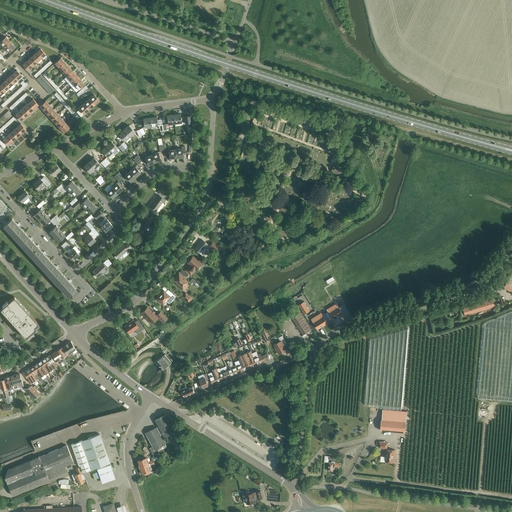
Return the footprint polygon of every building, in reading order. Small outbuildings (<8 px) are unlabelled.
[(0,43),(3,47),(10,41),(5,36),(0,41),(0,43)] [(10,41),(3,47),(8,52),(14,46),(10,41)] [(35,52),(41,58),(45,54),(40,48),(35,52)] [(36,62),(41,58),(35,52),(31,56),(36,62)] [(32,66),(36,62),(31,56),(27,60),(32,66)] [(58,67),(64,62),(60,57),(54,63),(58,67)] [(27,70),(32,66),(27,60),(22,64),(27,70)] [(62,72),(68,66),(64,62),(58,67),(62,72)] [(66,76),(72,71),(68,66),(62,72),(66,76)] [(12,74),(17,80),(22,75),(16,70),(12,74)] [(70,80),(76,75),(72,71),(66,76),(70,80)] [(13,84),(17,80),(12,74),(7,78),(13,84)] [(74,85),(80,79),(76,75),(70,80),(74,85)] [(8,88),(13,84),(7,78),(3,82),(8,88)] [(80,79),(74,85),(78,89),(84,84),(80,79)] [(0,87),(4,91),(8,88),(3,82),(0,84),(0,87)] [(88,99),(94,105),(99,101),(93,94),(88,99)] [(28,102),(33,108),(38,104),(33,98),(28,102)] [(89,109),(94,105),(88,99),(83,103),(89,109)] [(43,110),(49,105),(45,100),(39,106),(43,110)] [(29,112),(33,108),(28,102),(24,106),(29,112)] [(84,114),(89,109),(83,103),(78,108),(84,114)] [(47,115),(53,109),(49,105),(43,110),(47,115)] [(72,107),(81,117),(83,114),(75,105),(72,107)] [(25,116),(29,112),(24,106),(19,110),(25,116)] [(51,119),(57,114),(53,109),(47,115),(51,119)] [(20,120),(25,116),(19,110),(15,114),(20,120)] [(55,123),(61,118),(57,114),(51,119),(55,123)] [(162,124),(163,124),(162,119),(157,120),(156,116),(149,117),(151,126),(155,125),(155,127),(157,128),(159,128),(160,131),(163,130),(162,124)] [(59,128),(65,122),(61,118),(55,123),(59,128)] [(65,122),(59,128),(63,132),(69,127),(65,122)] [(15,127),(21,133),(25,129),(20,123),(15,127)] [(123,129),(130,136),(135,131),(129,125),(123,129)] [(16,137),(21,133),(15,127),(11,131),(16,137)] [(125,140),(130,136),(123,129),(118,134),(125,140)] [(12,141),(16,137),(11,131),(7,135),(12,141)] [(8,145),(12,141),(7,135),(2,139),(8,145)] [(106,145),(114,154),(119,149),(111,141),(106,145)] [(111,157),(114,154),(106,145),(101,150),(107,157),(109,154),(111,157)] [(175,149),(176,157),(183,156),(182,153),(185,152),(184,145),(181,146),(181,148),(175,149)] [(151,154),(154,162),(160,159),(157,151),(151,154)] [(148,165),(154,162),(151,154),(144,157),(148,165)] [(88,161),(94,168),(99,163),(93,157),(88,161)] [(89,173),(94,168),(88,161),(83,166),(89,173)] [(48,170),(53,175),(60,169),(55,163),(48,170)] [(339,182),(343,184),(346,178),(346,175),(344,174),(345,172),(345,169),(334,164),(331,171),(342,176),(339,182)] [(129,170),(135,177),(140,172),(134,166),(129,170)] [(130,181),(135,177),(129,170),(124,175),(130,181)] [(47,187),(50,184),(43,176),(40,179),(39,178),(32,184),(38,190),(44,184),(47,187)] [(69,191),(76,185),(71,181),(65,186),(69,191)] [(111,187),(117,193),(122,189),(116,182),(111,187)] [(76,185),(69,191),(74,196),(80,190),(76,185)] [(112,198),(117,193),(111,187),(106,192),(112,198)] [(30,194),(29,195),(25,191),(18,197),(22,202),(27,197),(29,199),(32,196),(30,194)] [(162,202),(163,203),(166,200),(158,194),(150,206),(156,211),(162,202)] [(85,208),(91,202),(87,197),(80,203),(81,204),(85,208)] [(0,220),(11,211),(0,199),(0,220)] [(81,204),(80,203),(77,199),(71,205),(69,208),(72,211),(81,204)] [(91,202),(85,208),(89,213),(95,207),(91,202)] [(38,219),(45,213),(40,209),(33,215),(38,219)] [(45,213),(38,219),(42,224),(49,218),(45,213)] [(135,227),(143,233),(152,220),(144,215),(142,217),(146,220),(142,226),(137,223),(135,227)] [(58,217),(52,222),(54,225),(60,219),(58,217)] [(16,239),(24,232),(19,226),(20,225),(19,224),(18,222),(17,224),(11,218),(3,225),(9,232),(16,239)] [(100,225),(105,231),(112,225),(107,219),(100,225)] [(53,236),(60,230),(55,225),(49,231),(53,236)] [(60,230),(53,236),(58,241),(64,235),(60,230)] [(84,239),(90,245),(95,240),(94,238),(96,236),(91,231),(88,233),(89,234),(84,239)] [(33,239),(32,238),(31,236),(30,238),(24,232),(16,239),(22,246),(29,253),(37,246),(32,240),(33,239)] [(199,252),(202,255),(207,249),(204,247),(207,244),(202,239),(195,248),(200,252),(199,252)] [(129,250),(132,247),(127,243),(125,245),(123,243),(113,252),(118,258),(128,249),(129,250)] [(78,253),(80,251),(74,245),(72,248),(73,248),(71,250),(69,248),(66,251),(68,253),(74,259),(79,255),(78,253)] [(46,253),(45,252),(44,251),(42,252),(37,246),(29,253),(35,261),(41,268),(50,260),(45,254),(46,253)] [(195,269),(200,263),(192,257),(188,262),(190,264),(186,270),(190,274),(195,269)] [(59,267),(58,266),(56,265),(55,266),(50,260),(41,268),(48,275),(54,282),(63,274),(57,268),(59,267)] [(92,271),(97,277),(107,268),(102,262),(92,271)] [(183,277),(186,273),(182,269),(179,273),(176,276),(177,278),(175,280),(177,281),(176,283),(183,289),(187,285),(185,283),(186,282),(184,280),(185,279),(183,277)] [(54,282),(61,289),(67,296),(76,288),(70,282),(71,281),(70,280),(69,279),(68,280),(63,274),(54,282)] [(167,302),(173,295),(168,290),(165,292),(163,290),(156,299),(163,304),(166,301),(167,302)] [(181,296),(188,302),(192,298),(185,292),(181,296)] [(33,332),(34,331),(33,330),(36,327),(35,326),(37,323),(38,324),(39,324),(29,313),(24,308),(25,308),(24,307),(23,308),(19,303),(19,302),(18,302),(14,297),(14,296),(8,302),(7,301),(2,305),(3,306),(0,309),(5,314),(6,315),(6,314),(16,324),(15,325),(26,338),(27,338),(26,337),(32,331),(33,332)] [(463,308),(465,315),(495,306),(493,298),(463,308)] [(310,310),(305,303),(304,301),(298,305),(299,306),(304,314),(310,310)] [(328,311),(325,313),(330,320),(332,318),(333,319),(343,313),(339,306),(334,309),(332,306),(327,309),(328,311)] [(142,313),(151,323),(157,317),(147,307),(142,313)] [(157,315),(163,321),(166,318),(160,312),(157,315)] [(292,317),(303,334),(311,329),(301,312),(292,317)] [(330,320),(325,313),(322,315),(323,316),(319,319),(317,315),(311,319),(317,329),(328,323),(327,322),(330,320)] [(137,333),(144,328),(138,320),(135,322),(133,320),(130,322),(130,323),(125,326),(129,333),(135,330),(137,333)] [(277,351),(279,354),(287,350),(283,344),(286,342),(282,335),(278,337),(280,341),(274,344),(275,347),(276,351),(277,351)] [(70,352),(72,354),(75,357),(76,356),(74,353),(72,351),(75,349),(70,341),(67,344),(67,343),(66,343),(70,349),(69,350),(70,352)] [(68,357),(72,354),(70,352),(69,350),(70,349),(66,343),(65,344),(65,345),(61,347),(66,355),(67,354),(68,357)] [(63,357),(66,355),(61,347),(56,351),(60,357),(63,361),(64,363),(65,363),(66,366),(68,368),(71,366),(69,363),(67,365),(65,363),(66,362),(63,357)] [(60,357),(56,351),(56,350),(51,354),(55,360),(56,362),(59,360),(61,362),(63,361),(60,357)] [(254,357),(253,355),(251,351),(247,352),(249,359),(253,366),(257,364),(254,357)] [(248,368),(253,366),(249,359),(247,352),(242,354),(245,360),(248,368)] [(157,360),(163,368),(171,361),(164,354),(157,360)] [(244,370),(248,368),(245,360),(242,354),(242,355),(238,356),(241,362),(244,370)] [(261,362),(258,355),(255,356),(254,354),(253,355),(254,357),(257,364),(261,362)] [(45,358),(53,369),(57,366),(55,362),(54,362),(49,355),(45,358)] [(239,372),(244,370),(241,362),(238,356),(239,360),(235,362),(236,364),(239,372)] [(53,369),(45,358),(41,360),(48,371),(53,369)] [(46,373),(48,371),(41,360),(37,363),(42,371),(44,373),(46,377),(48,376),(46,373)] [(236,364),(235,362),(236,364),(233,366),(231,361),(230,361),(232,366),(235,374),(239,372),(236,364)] [(39,374),(42,371),(37,363),(33,366),(39,374)] [(40,376),(39,374),(33,366),(29,368),(34,376),(35,377),(36,379),(38,377),(41,381),(43,379),(40,376)] [(231,375),(227,368),(226,366),(222,368),(223,370),(226,378),(231,375)] [(31,383),(36,379),(35,377),(34,376),(29,368),(23,372),(29,380),(31,383)] [(219,372),(217,369),(216,368),(212,370),(214,374),(217,381),(222,379),(219,372)] [(222,379),(226,378),(223,370),(222,368),(220,369),(219,368),(217,369),(219,372),(222,379)] [(212,384),(217,381),(214,374),(212,370),(213,372),(208,374),(212,384)] [(207,381),(209,380),(207,373),(204,374),(203,374),(199,376),(198,377),(203,388),(209,385),(207,381)] [(10,376),(13,388),(23,385),(19,374),(10,376)] [(12,389),(13,388),(10,376),(4,378),(4,379),(7,388),(7,390),(9,390),(9,387),(11,387),(12,389)] [(37,389),(33,386),(33,387),(31,386),(24,389),(34,399),(39,393),(36,391),(37,389)] [(185,396),(195,392),(192,386),(189,387),(188,386),(187,387),(187,386),(181,389),(185,396)] [(382,409),(382,419),(406,421),(407,411),(382,409)] [(158,425),(164,435),(172,431),(164,415),(156,419),(158,425)] [(381,419),(380,430),(405,432),(406,421),(382,419),(381,419)] [(154,450),(158,448),(158,446),(164,443),(156,427),(146,433),(153,447),(152,447),(154,450)] [(106,478),(113,475),(109,463),(110,463),(100,434),(71,444),(78,466),(80,465),(82,472),(97,467),(102,481),(107,479),(106,478)] [(46,453),(56,476),(68,472),(65,466),(73,462),(66,445),(46,453)] [(394,455),(395,450),(386,449),(386,456),(381,456),(380,461),(393,462),(394,455)] [(36,484),(56,476),(46,453),(27,461),(36,484)] [(139,466),(148,464),(145,457),(137,460),(137,461),(137,462),(137,463),(138,463),(139,466)] [(12,495),(36,484),(27,461),(7,470),(4,478),(12,495)] [(339,469),(340,463),(335,462),(335,461),(332,461),(332,463),(329,462),(328,470),(333,471),(333,468),(334,468),(339,469)] [(148,464),(139,466),(140,469),(139,470),(140,471),(141,472),(141,473),(144,472),(145,475),(149,474),(149,471),(148,472),(147,471),(150,470),(148,464)] [(82,480),(84,479),(82,474),(79,467),(75,468),(77,473),(74,474),(74,473),(71,474),(74,481),(76,480),(78,484),(83,481),(82,480)] [(253,481),(259,485),(262,480),(256,477),(253,481)] [(66,484),(68,484),(68,479),(64,479),(59,480),(59,483),(61,484),(60,487),(66,488),(66,484)] [(258,499),(262,498),(260,491),(243,494),(244,499),(246,499),(247,503),(248,504),(250,504),(251,503),(251,502),(255,502),(255,499),(258,498),(258,499)] [(115,511),(113,503),(103,506),(105,511),(115,511)]
